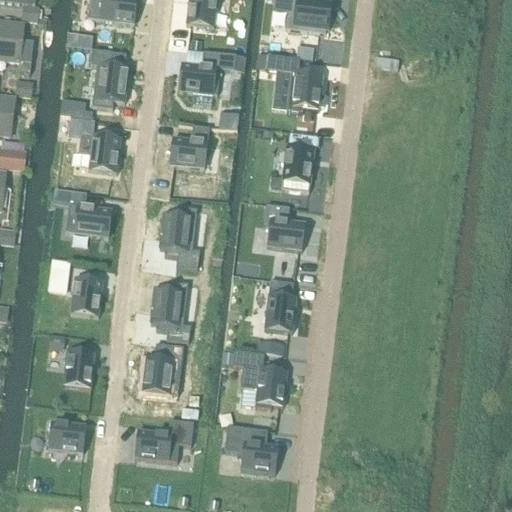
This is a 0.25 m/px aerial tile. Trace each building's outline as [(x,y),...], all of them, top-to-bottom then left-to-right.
[(0,0),(0,5),(36,10),(36,0),(0,0)] [(133,0),(90,0),(87,23),(134,29),(138,1),(133,0)] [(189,0),(186,29),(213,32),(217,0),(189,0)] [(273,0),(272,14),(287,16),(285,33),(325,37),(326,33),(328,34),(332,5),(308,3),(308,0),(273,0)] [(24,10),(23,23),(37,25),(38,12),(24,10)] [(0,26),(0,64),(18,67),(23,29),(0,26)] [(76,52),(78,39),(68,37),(66,51),(76,52)] [(190,54),(200,56),(202,45),(191,44),(190,54)] [(298,50),(296,62),(299,63),(312,64),(314,52),(298,50)] [(92,54),(90,69),(97,70),(92,111),(112,114),(113,106),(124,107),(128,72),(110,70),(112,56),(92,54)] [(181,68),(178,95),(217,100),(220,74),(234,75),(235,60),(203,56),(201,70),(181,68)] [(258,58),(256,73),(265,74),(268,59),(258,58)] [(268,59),(265,74),(277,76),(272,113),(286,115),(302,116),(303,112),(319,114),(319,110),(323,111),(324,99),(320,99),(323,79),(298,76),(299,63),(296,62),(268,59)] [(235,60),(234,75),(244,77),(246,61),(235,60)] [(17,84),(15,100),(31,102),(33,86),(17,84)] [(0,100),(0,139),(9,141),(14,103),(0,100)] [(220,116),(218,132),(237,134),(239,119),(220,116)] [(93,139),(94,125),(70,123),(69,136),(68,142),(80,144),(81,138),(93,139)] [(173,141),(169,168),(204,173),(209,131),(192,129),(191,143),(173,141)] [(78,158),(90,160),(93,139),(81,138),(80,144),(78,158)] [(90,160),(88,174),(116,177),(120,143),(93,139),(90,160)] [(286,150),(281,193),(309,196),(314,153),(286,150)] [(0,173),(25,176),(27,158),(24,158),(0,154),(0,173)] [(266,208),(263,228),(269,229),(266,250),(301,255),(305,227),(287,225),(289,212),(266,208)] [(69,209),(65,237),(108,242),(111,214),(69,209)] [(163,218),(159,252),(165,253),(164,259),(177,261),(176,271),(197,273),(199,256),(192,255),(197,214),(176,211),(175,219),(163,218)] [(1,233),(0,237),(0,246),(13,248),(15,235),(1,233)] [(75,282),(70,317),(98,320),(102,286),(75,282)] [(154,291),(150,326),(156,327),(155,333),(167,335),(166,344),(188,347),(190,330),(182,329),(188,287),(167,284),(166,293),(154,291)] [(270,284),(264,333),(291,337),(296,302),(292,301),(294,287),(270,284)] [(50,339),(49,349),(63,350),(64,340),(50,339)] [(257,344),(256,356),(284,359),(285,347),(257,344)] [(146,360),(142,396),(177,400),(183,351),(155,348),(153,361),(146,360)] [(67,354),(63,389),(91,393),(95,358),(67,354)] [(233,369),(233,370),(243,371),(240,392),(257,394),(254,411),(271,413),(271,409),(283,411),(287,375),(262,373),(264,358),(235,355),(233,369)] [(224,357),(222,368),(233,369),(234,358),(224,357)] [(137,434),(134,462),(177,467),(179,449),(191,450),(193,427),(169,424),(168,438),(137,434)] [(51,425),(48,453),(83,457),(86,429),(51,425)] [(227,430),(224,455),(242,457),(240,473),(275,478),(278,450),(266,448),(268,435),(227,430)] [(31,482),(30,490),(38,491),(39,483),(31,482)] [(179,500),(178,508),(186,509),(187,501),(179,500)]
